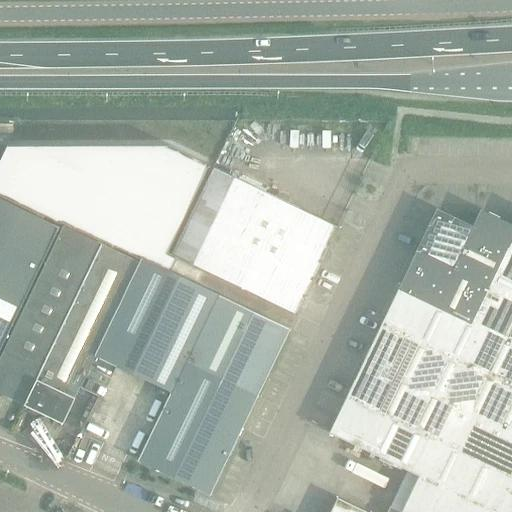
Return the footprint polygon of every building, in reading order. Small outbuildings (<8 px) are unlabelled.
[(0,145),(0,192),(141,260),(93,357),(94,357),(169,393),(170,393),(184,363),(183,363),(216,297),(178,279),(185,264),(170,257),(167,255),(209,164),(172,146),(0,145)] [(295,317),(338,230),(213,169),(170,257),(185,264),(295,317)] [(0,241),(42,261),(58,229),(0,200),(0,241)] [(436,211),(415,254),(452,272),(473,229),(472,228),(436,211)] [(511,227),(480,212),(472,228),(473,229),(452,272),(415,254),(398,290),(471,325),(511,239),(511,227)] [(0,396),(60,425),(94,357),(93,357),(138,264),(62,227),(0,357),(0,396)] [(511,239),(471,325),(489,334),(505,342),(511,329),(511,239)] [(0,280),(27,293),(42,261),(0,241),(0,280)] [(0,280),(0,319),(11,325),(27,293),(0,280)] [(398,290),(380,326),(471,370),(489,334),(471,325),(398,290)] [(169,393),(137,461),(139,462),(209,495),(241,429),(278,353),(286,336),(289,330),(217,295),(216,297),(183,363),(184,363),(170,393),(169,393)] [(0,319),(0,349),(11,325),(0,319)] [(380,326),(345,398),(436,442),(454,406),(471,370),(380,326)] [(511,345),(505,342),(489,334),(471,370),(511,389),(511,345)] [(511,389),(471,370),(454,406),(511,434),(511,389)] [(327,435),(417,478),(419,478),(436,442),(345,398),(327,435)] [(511,434),(454,406),(436,442),(511,478),(511,434)] [(511,511),(511,478),(436,442),(419,478),(488,511),(511,511)] [(417,478),(401,511),(488,511),(419,478),(417,478)] [(395,511),(389,509),(387,511),(360,511),(336,500),(329,511),(395,511)]
